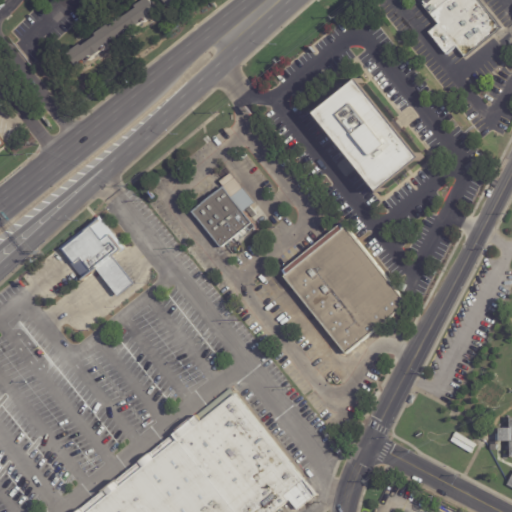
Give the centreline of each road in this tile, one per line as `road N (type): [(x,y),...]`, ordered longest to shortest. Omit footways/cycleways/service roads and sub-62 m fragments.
road 1 (tertiary): [(341,511),(368,441),(511,169)]
road 2 (primary): [(104,171),(222,68),(235,54),(239,30)]
road 3 (primary): [(239,30),(216,32),(93,141)]
road 4 (residential): [(500,511),(368,441)]
road 5 (secondary): [(0,268),(104,171)]
road 6 (primary): [(0,244),(70,187),(104,171)]
